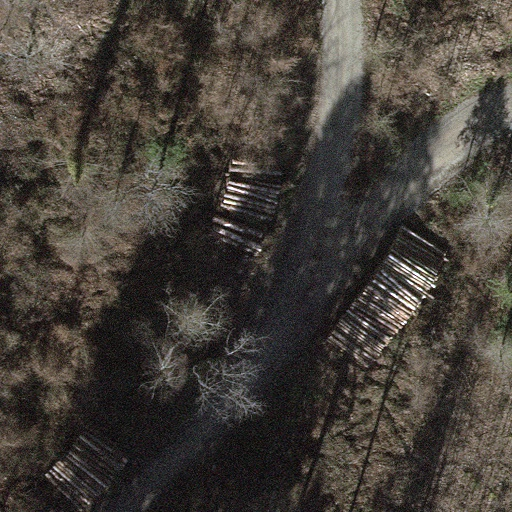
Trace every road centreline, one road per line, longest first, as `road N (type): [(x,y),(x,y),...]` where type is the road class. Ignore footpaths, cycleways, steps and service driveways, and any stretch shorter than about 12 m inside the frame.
road 1 (track): [(511,167),(423,205),(287,380),(115,511)]
road 2 (track): [(269,0),(287,380)]
